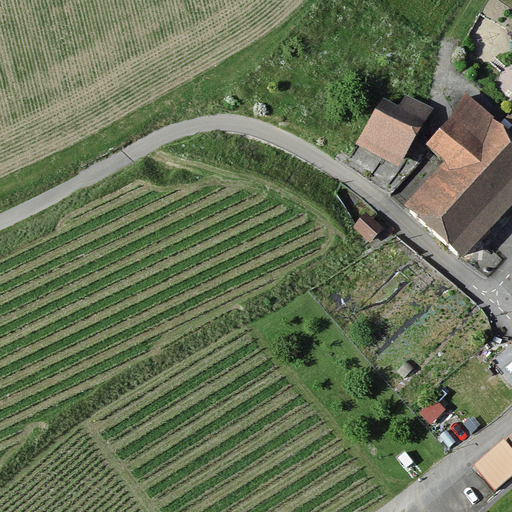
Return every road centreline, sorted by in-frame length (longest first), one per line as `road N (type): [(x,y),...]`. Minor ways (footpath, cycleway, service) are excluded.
road 1 (unclassified): [(490,298),(307,150),(268,129),(225,122),(167,136),(0,221)]
road 2 (residential): [(389,511),(511,420)]
